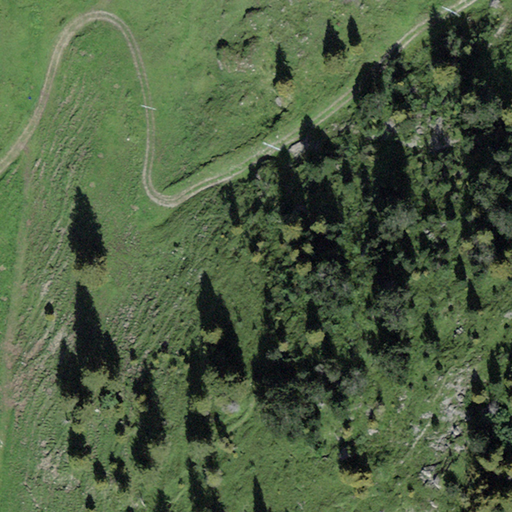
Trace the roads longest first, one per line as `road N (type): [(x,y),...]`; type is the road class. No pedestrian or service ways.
road 1 (track): [(463,0),(433,15),(319,115),(171,206),(150,193),(151,136),(132,43),(124,26),(96,14)]
road 2 (track): [(27,135),(0,442)]
road 3 (track): [(0,165),(38,117),(69,30),(105,0)]
